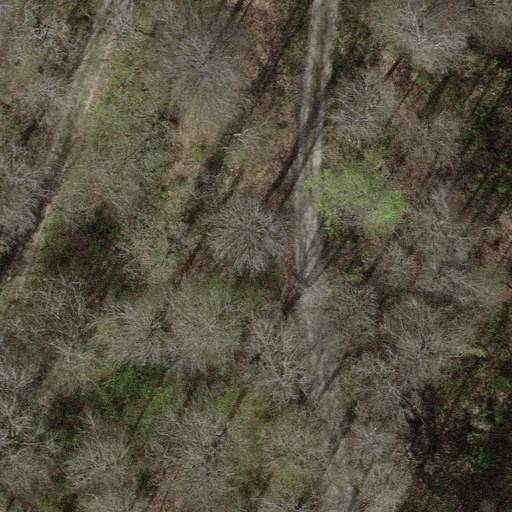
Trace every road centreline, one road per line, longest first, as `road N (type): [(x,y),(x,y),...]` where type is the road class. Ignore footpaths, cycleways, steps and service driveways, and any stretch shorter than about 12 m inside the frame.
road 1 (track): [(340,511),(308,200),(325,0)]
road 2 (track): [(118,0),(0,311)]
